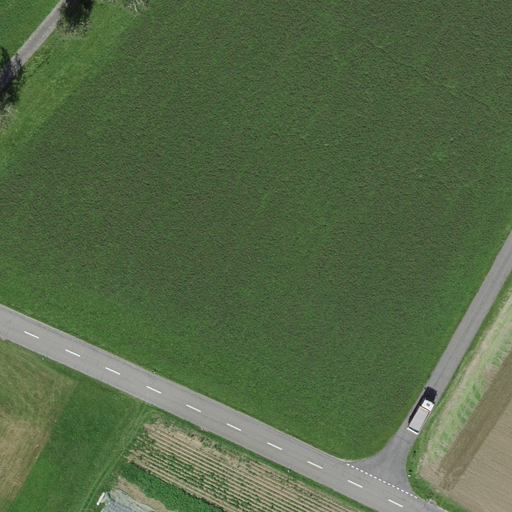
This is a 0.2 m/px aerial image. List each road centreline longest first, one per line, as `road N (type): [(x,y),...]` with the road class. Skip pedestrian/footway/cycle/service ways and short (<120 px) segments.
road 1 (tertiary): [(375,494),(0,321)]
road 2 (residential): [(375,494),(511,248)]
